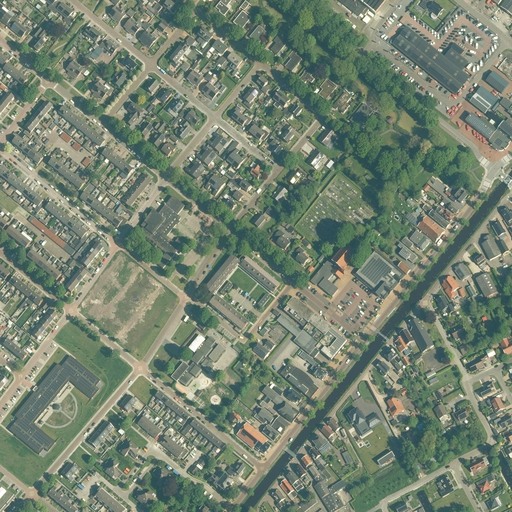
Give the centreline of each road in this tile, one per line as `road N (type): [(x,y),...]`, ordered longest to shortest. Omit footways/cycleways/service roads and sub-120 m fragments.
road 1 (tertiary): [(365,341),(495,170)]
road 2 (residential): [(298,459),(422,302)]
road 3 (unclassified): [(373,44),(450,105),(508,41)]
road 4 (tertiary): [(495,170),(360,57)]
road 5 (residential): [(31,494),(140,369)]
road 6 (residential): [(262,470),(140,369)]
road 7 (residential): [(0,150),(117,245)]
road 8 (residential): [(185,298),(244,340),(293,283)]
road 9 (residential): [(422,302),(511,195)]
road 10 (tertiary): [(281,446),(365,341)]
